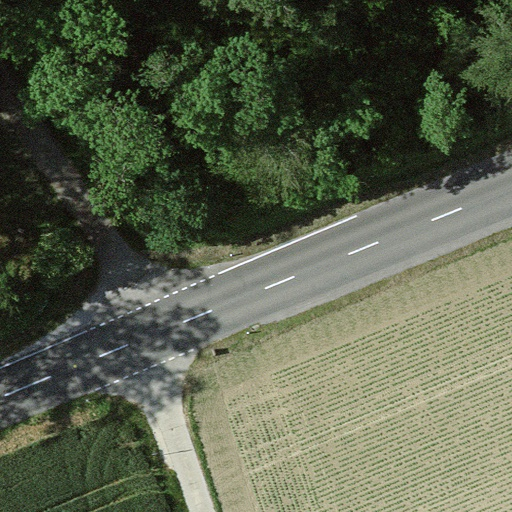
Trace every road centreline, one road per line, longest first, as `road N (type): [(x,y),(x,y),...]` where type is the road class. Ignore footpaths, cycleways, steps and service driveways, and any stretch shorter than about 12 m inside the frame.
road 1 (secondary): [(511,192),(0,402)]
road 2 (track): [(172,332),(0,70)]
road 3 (track): [(172,332),(231,511)]
